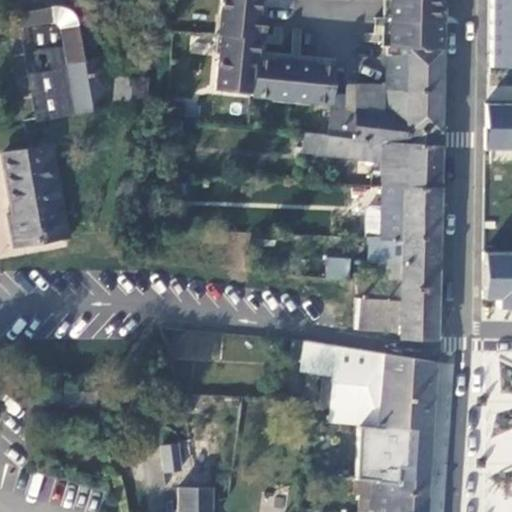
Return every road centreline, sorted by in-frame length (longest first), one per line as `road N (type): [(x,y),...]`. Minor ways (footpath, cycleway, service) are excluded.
road 1 (secondary): [(463,0),(458,330)]
road 2 (secondary): [(458,330),(457,511)]
